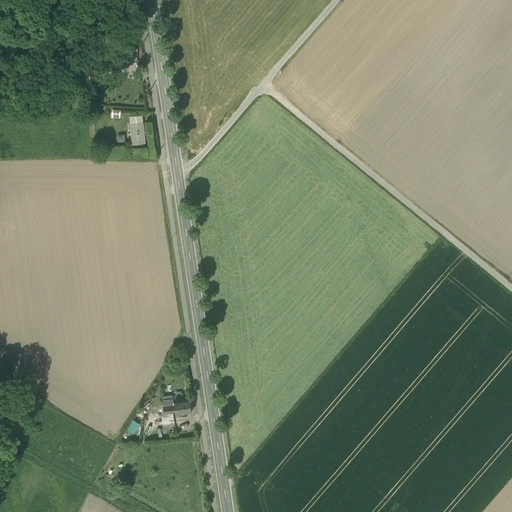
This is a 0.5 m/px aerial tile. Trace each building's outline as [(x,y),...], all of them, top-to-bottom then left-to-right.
[(76,69),(96,72),(97,68),(94,68),(95,57),(79,54),(80,51),(57,48),(55,60),(77,63),(76,69)] [(119,61),(137,62),(137,50),(119,49),(119,61)] [(112,117),(120,117),(120,110),(113,109),(112,117)] [(130,124),(132,145),(146,143),(143,123),(130,124)] [(176,411),(176,414),(192,411),(190,398),(174,400),(175,406),(176,411)]
